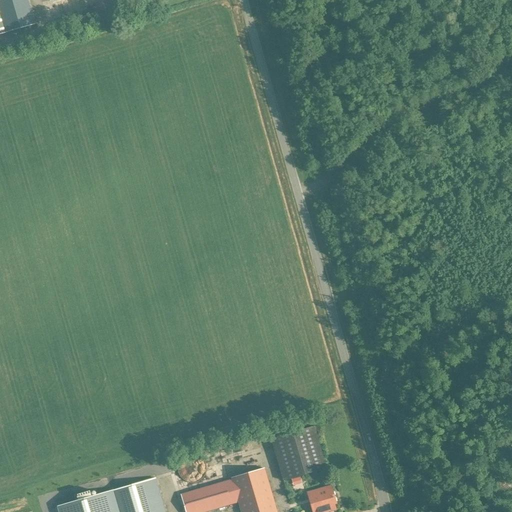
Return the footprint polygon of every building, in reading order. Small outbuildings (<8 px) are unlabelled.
[(27,0),(0,0),(0,4),(8,32),(34,24),(27,0)] [(283,481),(325,468),(313,426),(271,438),(283,481)] [(240,511),(276,511),(264,468),(231,478),(231,480),(180,495),(185,511),(203,511),(238,502),(240,511)] [(112,511),(164,511),(155,479),(107,493),(112,511)] [(312,510),(336,504),(330,486),(307,493),(312,510)] [(112,511),(107,493),(59,507),(60,511),(112,511)]
